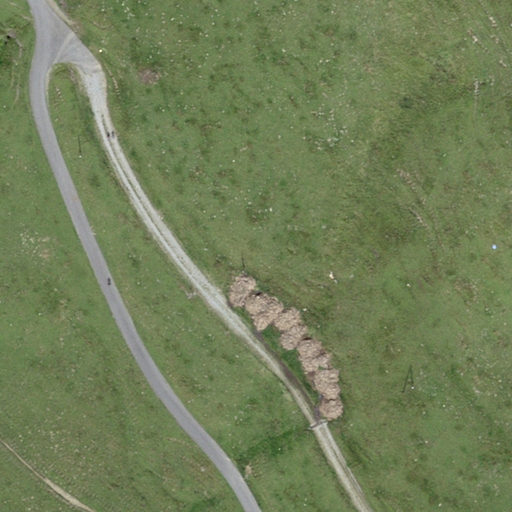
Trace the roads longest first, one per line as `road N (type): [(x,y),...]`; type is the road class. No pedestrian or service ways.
road 1 (track): [(44,38),(91,69),(132,186),(191,269),(289,376),(368,511)]
road 2 (unclassified): [(35,0),(44,38),(37,88),(43,124),(106,282),(148,368),(253,511)]
